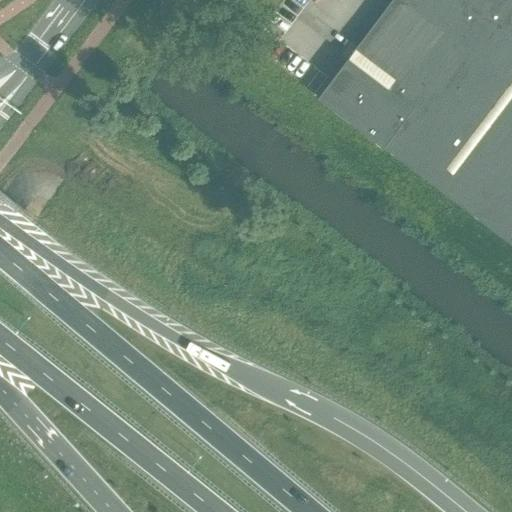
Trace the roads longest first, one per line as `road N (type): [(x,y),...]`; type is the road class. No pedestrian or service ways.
road 1 (primary): [(463,511),(362,433),(134,314),(0,221)]
road 2 (primary): [(311,511),(0,251)]
road 3 (primary): [(0,339),(215,511)]
road 4 (primary): [(0,389),(115,511)]
road 5 (tertiary): [(0,98),(76,0)]
